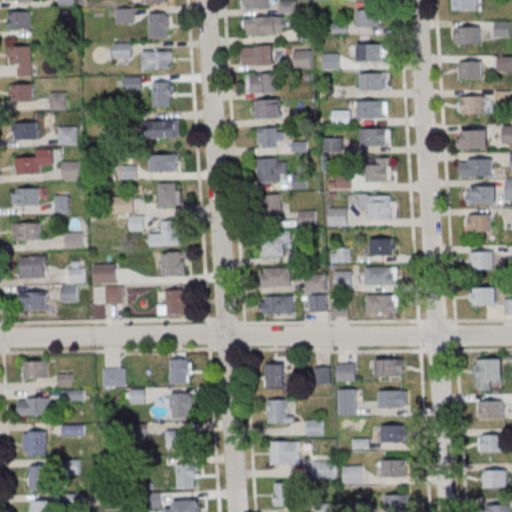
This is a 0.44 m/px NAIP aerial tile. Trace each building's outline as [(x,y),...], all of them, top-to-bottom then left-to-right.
[(271,9),(270,0),(243,0),(244,9),(271,9)] [(452,0),(453,10),(479,10),(479,0),(452,0)] [(297,12),(297,2),(282,2),(282,12),(297,12)] [(117,22),(135,22),(135,7),(117,7),(117,22)] [(380,27),(380,9),(357,9),(357,27),(380,27)] [(31,28),(31,11),(9,11),(9,28),(31,28)] [(149,13),(149,37),(171,37),(171,13),(149,13)] [(245,35),(284,35),(284,17),(245,17),(245,35)] [(481,44),(481,26),(455,26),(455,44),(481,44)] [(132,42),(115,42),(115,58),(132,58),(132,42)] [(385,43),(358,43),(358,62),(385,62),(385,43)] [(33,45),(11,45),(11,65),(22,65),(22,75),(33,75),(33,45)] [(242,65),(274,65),(274,46),(242,46),(242,65)] [(173,50),(143,50),(143,69),(173,69),(173,50)] [(313,67),(313,50),(295,50),(295,67),(313,67)] [(324,53),(324,68),(341,68),(341,53),(324,53)] [(484,78),(484,61),(459,61),(459,78),(484,78)] [(389,90),(389,72),(360,72),(360,90),(389,90)] [(280,93),(280,74),(248,74),(248,93),(280,93)] [(142,78),(126,78),(126,88),(142,88),(142,78)] [(154,82),(154,106),(174,106),(174,82),(154,82)] [(34,84),(13,84),(13,101),(34,101),(34,84)] [(50,110),(67,110),(67,91),(50,91),(50,110)] [(486,113),(486,96),(457,96),(457,113),(486,113)] [(256,100),(256,118),(281,118),(281,100),(256,100)] [(388,100),(357,100),(357,117),(388,117),(388,100)] [(351,110),(333,110),(333,124),(351,124),(351,110)] [(181,119),(153,119),(153,137),(181,137),(181,119)] [(14,122),(14,139),(39,139),(39,122),(14,122)] [(79,145),(79,126),(59,126),(59,145),(79,145)] [(284,148),(284,128),(259,128),(259,148),(284,148)] [(391,128),(361,128),(361,146),(391,146),(391,128)] [(459,149),(489,149),(489,129),(459,129),(459,149)] [(343,138),(324,138),(324,152),(343,152),(343,138)] [(42,174),(42,165),(53,165),(53,149),(37,149),(37,157),(15,157),(15,174),(42,174)] [(179,154),(150,154),(150,172),(179,172),(179,154)] [(393,157),(367,157),(367,181),(393,181),(393,157)] [(258,181),(287,181),(287,158),(258,158),(258,181)] [(494,158),(460,158),(460,176),(494,176),(494,158)] [(81,161),(62,161),(62,178),(81,178),(81,161)] [(160,206),(182,206),(182,182),(160,182),(160,206)] [(497,204),(497,185),(467,185),(467,204),(497,204)] [(12,187),(12,205),(40,205),(40,187),(12,187)] [(69,195),(56,195),(56,214),(69,214),(69,195)] [(282,195),(263,195),(263,220),(282,220),(282,195)] [(369,220),(395,220),(395,195),(353,195),(353,207),(369,207),(369,220)] [(133,212),(133,197),(114,197),(114,212),(133,212)] [(347,208),(330,208),(330,226),(347,226),(347,208)] [(492,232),(492,214),(465,214),(465,232),(492,232)] [(151,246),(182,246),(182,221),(162,221),(162,234),(151,234),(151,246)] [(13,222),(13,240),(42,240),(42,222),(13,222)] [(83,247),(83,232),(67,232),(67,247),(83,247)] [(291,232),(264,232),(264,258),(284,258),(284,243),(291,243),(291,232)] [(371,238),(371,255),(397,255),(397,238),(371,238)] [(351,250),(332,250),(332,263),(351,263),(351,250)] [(495,251),(471,251),(471,269),(495,269),(495,251)] [(163,252),(163,276),(185,276),(185,252),(163,252)] [(48,255),(20,255),(20,277),(48,277),(48,255)] [(116,283),(116,266),(95,266),(95,283),(116,283)] [(366,285),(398,285),(398,267),(366,267),(366,285)] [(66,268),(66,283),(85,283),(85,268),(66,268)] [(263,269),(263,287),(292,287),(292,269),(263,269)] [(353,272),(336,272),(336,287),(352,288),(353,272)] [(327,292),(327,275),(307,275),(307,292),(327,292)] [(63,301),(78,301),(78,287),(63,287),(63,301)] [(124,305),(124,288),(107,288),(107,305),(124,305)] [(470,288),(470,305),(498,305),(498,288),(470,288)] [(160,304),(160,313),(187,313),(187,290),(168,290),(168,304),(160,304)] [(49,308),(49,291),(23,291),(23,308),(49,308)] [(367,313),(399,313),(399,294),(367,294),(367,313)] [(264,296),(264,314),(294,314),(294,296),(264,296)] [(311,312),(327,312),(327,296),(311,296),(311,312)] [(171,383),(192,383),(192,358),(171,358),(171,383)] [(405,358),(377,358),(377,376),(405,376),(405,358)] [(492,390),(492,381),(503,381),(503,359),(475,359),(475,390),(492,390)] [(48,360),(24,360),(24,378),(48,378),(48,360)] [(286,363),(266,363),(266,386),(286,386),(286,363)] [(338,363),(338,380),(357,380),(357,363),(338,363)] [(330,382),(330,366),(321,366),(321,382),(330,382)] [(127,386),(127,367),(105,367),(105,386),(127,386)] [(341,414),(362,414),(362,388),(341,388),(341,414)] [(85,401),(85,389),(63,389),(63,401),(85,401)] [(380,407),(409,407),(409,389),(380,389),(380,407)] [(173,392),(173,417),(193,417),(193,392),(173,392)] [(20,397),(20,415),(52,415),(52,397),(20,397)] [(269,423),(293,423),(293,399),(269,399),(269,423)] [(504,401),(479,401),(479,419),(504,419),(504,401)] [(324,419),(308,419),(308,435),(324,435),(324,419)] [(62,434),(86,434),(86,424),(62,424),(62,434)] [(382,443),(409,443),(409,425),(382,425),(382,443)] [(167,447),(190,447),(190,429),(167,429),(167,447)] [(24,454),(48,454),(48,430),(24,430),(24,454)] [(481,451),(506,451),(506,434),(481,434),(481,451)] [(272,441),(272,464),(300,464),(300,441),(272,441)] [(336,459),(314,459),(314,477),(336,477),(336,459)] [(407,476),(407,459),(385,459),(385,476),(407,476)] [(177,487),(198,487),(198,462),(177,462),(177,487)] [(29,465),(29,489),(52,489),(52,465),(29,465)] [(363,483),(363,465),(345,465),(345,483),(363,483)] [(508,487),(508,470),(484,470),(484,487),(508,487)] [(297,505),(296,481),(275,481),(275,505),(297,505)] [(386,494),(386,511),(410,511),(410,494),(386,494)] [(52,511),(52,500),(32,500),(32,511),(52,511)] [(167,511),(203,511),(204,501),(177,501),(177,510),(168,510),(167,511)] [(334,511),(335,502),(318,502),(317,511),(334,511)]
